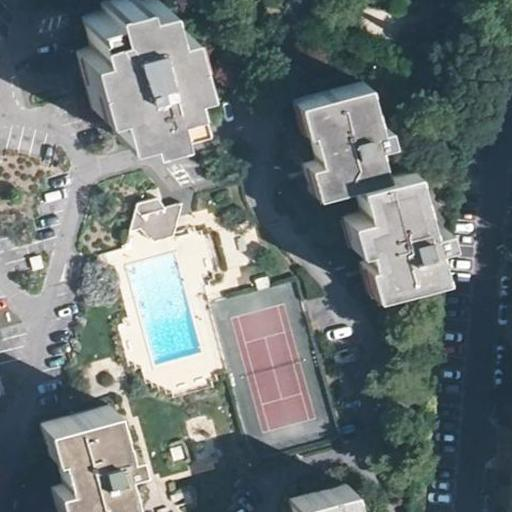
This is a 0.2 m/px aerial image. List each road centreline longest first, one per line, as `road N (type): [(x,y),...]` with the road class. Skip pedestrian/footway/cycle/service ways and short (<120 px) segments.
road 1 (residential): [(269,511),(276,486),(373,452),(381,382),(367,332),(255,192),(262,120),(299,0)]
road 2 (residential): [(511,43),(467,511)]
